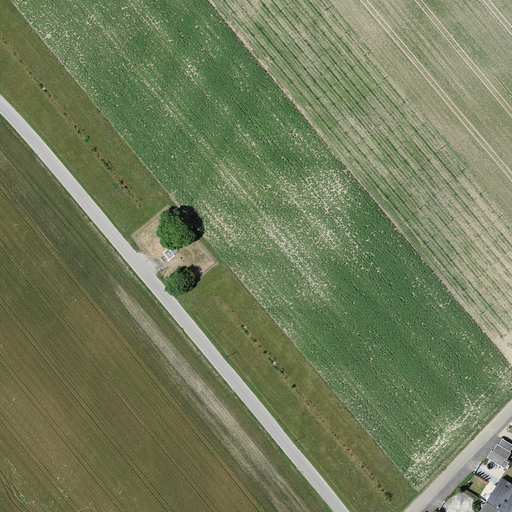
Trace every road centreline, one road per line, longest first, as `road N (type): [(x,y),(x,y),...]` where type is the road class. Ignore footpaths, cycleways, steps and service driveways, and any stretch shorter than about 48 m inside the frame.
road 1 (unclassified): [(0,105),(342,511)]
road 2 (residential): [(412,511),(511,406)]
